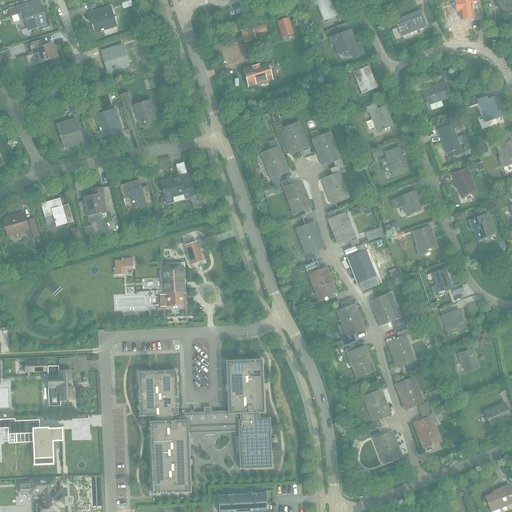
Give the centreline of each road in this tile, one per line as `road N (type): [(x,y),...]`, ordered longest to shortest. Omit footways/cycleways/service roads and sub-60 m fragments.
road 1 (residential): [(284,313),(246,330),(111,338),(103,351),(110,511)]
road 2 (residential): [(420,482),(368,311),(329,247),(309,164)]
road 3 (residential): [(511,305),(474,287),(464,270),(389,68)]
road 4 (tertiary): [(336,510),(320,395),(284,313)]
road 5 (tertiary): [(284,313),(219,139)]
road 6 (residential): [(42,171),(219,139)]
road 7 (residential): [(12,110),(78,70),(59,0)]
road 8 (residential): [(511,87),(499,62),(475,46),(438,48),(389,68)]
road 9 (tertiary): [(219,139),(180,6)]
